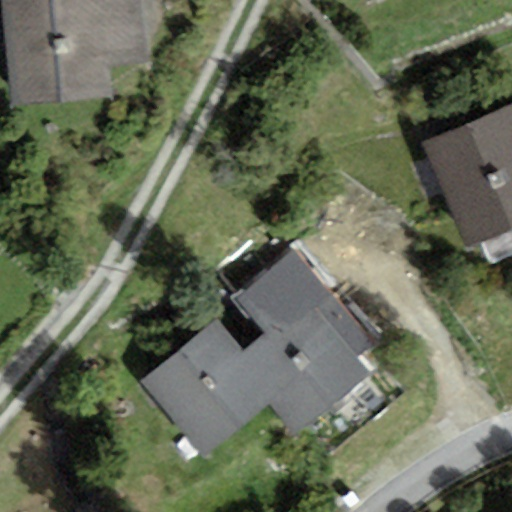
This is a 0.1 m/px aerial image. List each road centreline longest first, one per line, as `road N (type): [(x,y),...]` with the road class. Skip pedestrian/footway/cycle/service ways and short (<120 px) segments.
road 1 (residential): [(253,0),(125,251),(0,410)]
road 2 (residential): [(376,511),(511,433)]
